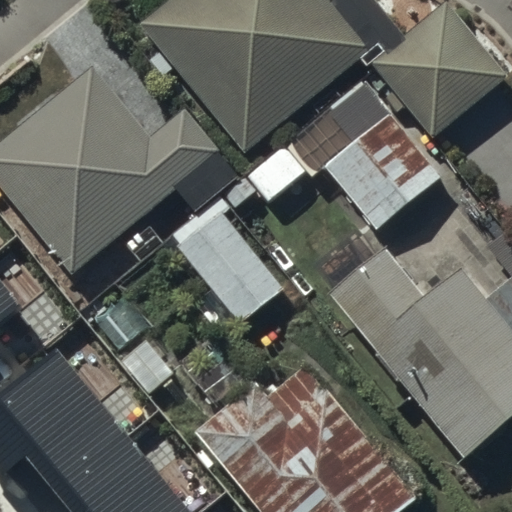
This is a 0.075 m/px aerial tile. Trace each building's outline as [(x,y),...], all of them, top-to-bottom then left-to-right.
[(371,49),(330,0),(170,0),(143,23),(245,150),(371,49)] [(447,2),(374,62),(435,136),(509,77),(447,2)] [(92,64),(0,136),(0,184),(71,274),(180,189),(196,209),(239,175),(185,107),(149,135),(92,64)] [(358,124),(319,156),(379,229),(444,176),(375,92),(349,113),(358,124)] [(182,243),(177,247),(240,324),(287,287),(226,213),(231,209),(221,196),(175,234),(182,243)] [(331,293),(466,456),(511,418),(511,279),(488,299),(463,269),(425,300),(384,250),(331,293)] [(90,323),(37,369),(103,444),(106,441),(143,483),(180,451),(169,438),(177,431),(150,400),(154,397),(150,393),(174,373),(146,340),(151,335),(121,300),(110,309),(102,299),(83,316),(90,323)] [(216,402),(256,368),(225,331),(185,366),(216,402)] [(258,382),(197,431),(263,511),(396,511),(417,496),(310,365),(271,397),(258,382)] [(142,511),(137,505),(128,511),(53,511),(35,490),(7,511),(142,511)]
